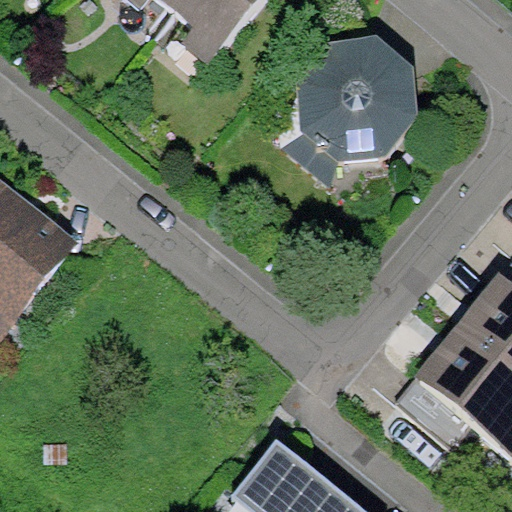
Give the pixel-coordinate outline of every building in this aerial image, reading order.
[(203,0),(142,0),(177,30),(203,0)] [(283,0),(203,0),(177,30),(223,70),(283,0)] [(416,88),(380,61),(333,64),(307,98),(309,141),(347,171),(391,172),(421,135),(416,88)] [(0,355),(78,261),(0,196),(0,355)] [(511,280),(502,291),(507,295),(465,346),(511,385),(511,280)] [(511,463),(511,385),(465,346),(426,391),(421,386),(398,413),(448,455),(469,430),(511,465),(511,463)] [(341,511),(281,462),(240,511),(341,511)]
